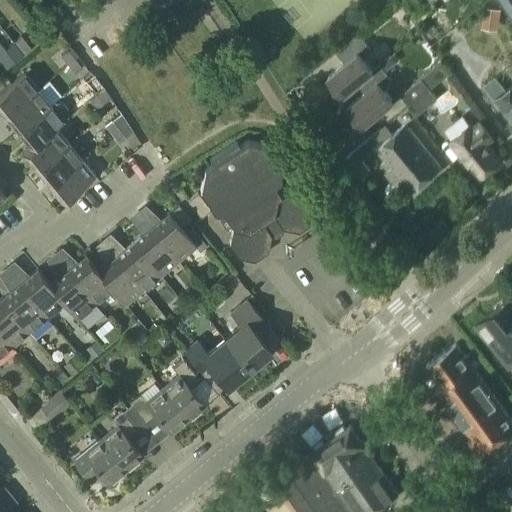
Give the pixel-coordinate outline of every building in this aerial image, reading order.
[(73,0),(65,0),(63,2),(73,13),(80,7),(73,0)] [(482,22),(499,24),(500,9),(484,7),(482,22)] [(343,94),(357,83),(356,83),(372,70),(372,69),(364,59),(371,49),(359,33),(336,52),(344,62),(328,75),(343,94)] [(21,36),(14,42),(24,54),(31,48),(21,36)] [(0,41),(0,60),(6,68),(24,54),(14,42),(7,48),(6,49),(0,41)] [(61,55),(68,63),(74,58),(67,50),(61,55)] [(81,67),(74,58),(68,63),(75,72),(81,67)] [(379,64),(372,69),(372,70),(356,83),(357,83),(364,92),(348,106),(363,124),(393,101),(384,90),(392,80),(379,64)] [(0,109),(5,115),(37,88),(24,72),(0,91),(0,109)] [(90,84),(97,93),(104,87),(97,79),(90,84)] [(435,97),(420,79),(401,95),(416,113),(435,97)] [(511,84),(495,98),(511,119),(511,84)] [(17,131),(50,104),(37,88),(5,115),(17,131)] [(110,97),(104,88),(90,99),(96,108),(110,97)] [(50,104),(17,131),(30,147),(55,126),(56,127),(64,120),(68,117),(68,112),(67,107),(64,103),(59,101),(54,101),(50,104)] [(127,122),(121,113),(105,124),(112,133),(127,122)] [(471,123),(450,140),(479,176),(500,159),(487,143),(493,137),(480,120),(473,126),(471,123)] [(127,122),(112,133),(118,142),(133,131),(127,122)] [(405,123),(375,147),(385,159),(381,163),(387,170),(384,172),(397,188),(404,182),(411,191),(441,166),(420,141),(405,123)] [(68,142),(56,127),(55,126),(30,147),(22,153),(36,169),(68,142)] [(283,228),(298,232),(312,223),(315,207),(306,193),(290,190),(280,196),(273,185),(280,181),(283,166),(269,145),(247,140),(239,145),(236,141),(209,159),(212,163),(204,168),(199,190),(214,211),(224,213),(225,216),(219,220),(226,230),(232,226),(232,227),(229,243),(230,245),(238,257),(254,260),(268,251),(271,237),(275,238),(279,235),(282,233),(283,228)] [(48,185),(81,158),(68,142),(36,169),(48,185)] [(354,150),(344,158),(360,179),(370,171),(362,159),(354,150)] [(95,174),(81,158),(48,185),(62,201),(95,174)] [(197,192),(187,200),(201,216),(211,208),(197,192)] [(169,212),(151,227),(178,260),(195,246),(200,252),(207,246),(194,229),(187,235),(169,212)] [(178,260),(151,227),(140,235),(133,241),(160,274),(178,260)] [(143,288),(160,274),(133,241),(125,248),(116,256),(143,288)] [(95,302),(112,288),(98,270),(85,254),(76,261),(67,269),(95,302)] [(112,288),(124,303),(143,288),(116,256),(105,264),(98,270),(112,288)] [(29,275),(19,283),(46,316),(64,302),(50,283),(37,268),(29,275)] [(57,277),(50,283),(64,302),(76,317),(95,302),(67,269),(57,277)] [(9,291),(2,297),(29,330),(34,337),(52,323),(46,316),(19,283),(9,291)] [(511,299),(509,296),(475,324),(509,366),(511,363),(511,299)] [(0,331),(11,345),(29,330),(2,297),(0,298),(0,331)] [(240,324),(223,338),(249,369),(266,354),(271,351),(252,327),(263,319),(247,299),(230,312),(240,324)] [(155,333),(159,328),(153,323),(149,328),(155,333)] [(160,342),(167,343),(171,339),(164,330),(156,337),(160,342)] [(0,353),(11,345),(0,331),(0,353)] [(139,346),(140,346),(149,338),(143,331),(134,339),(139,346)] [(249,369),(223,338),(207,351),(197,339),(183,350),(200,370),(208,363),(227,386),(249,369)] [(439,355),(426,364),(443,387),(439,390),(472,437),(468,440),(479,454),(511,429),(511,419),(473,366),(477,363),(475,360),(470,353),(466,356),(456,343),(439,355)] [(95,345),(83,355),(89,362),(100,352),(95,345)] [(77,358),(66,367),(72,373),(83,364),(77,358)] [(178,374),(162,388),(188,419),(205,405),(189,386),(199,378),(183,359),(172,367),(178,374)] [(63,370),(56,376),(61,382),(68,377),(63,370)] [(104,380),(95,387),(103,396),(112,389),(104,380)] [(171,433),(188,419),(162,388),(146,401),(140,394),(130,403),(145,422),(155,414),(171,433)] [(59,389),(40,405),(50,416),(69,400),(59,389)] [(116,425),(100,438),(126,470),(143,456),(128,437),(137,429),(121,410),(111,418),(116,425)] [(312,452),(314,454),(291,470),(320,511),(377,511),(375,510),(398,494),(350,425),(312,452)] [(83,452),(73,460),(87,477),(97,469),(109,484),(118,477),(120,477),(125,474),(125,471),(126,470),(100,438),(83,452)]
